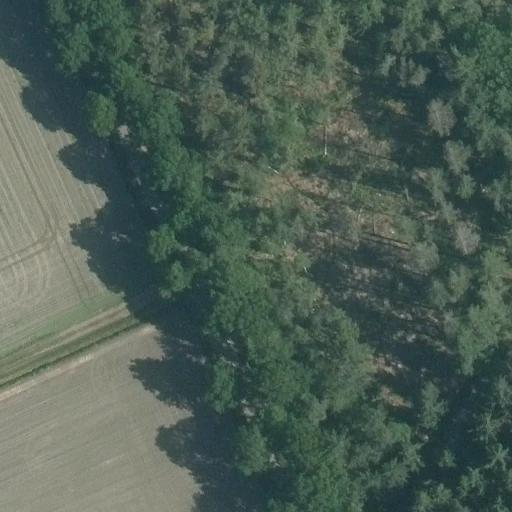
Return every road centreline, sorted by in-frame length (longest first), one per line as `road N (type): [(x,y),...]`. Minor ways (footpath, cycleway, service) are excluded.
road 1 (unclassified): [(295,511),(65,0)]
road 2 (track): [(402,511),(511,352)]
